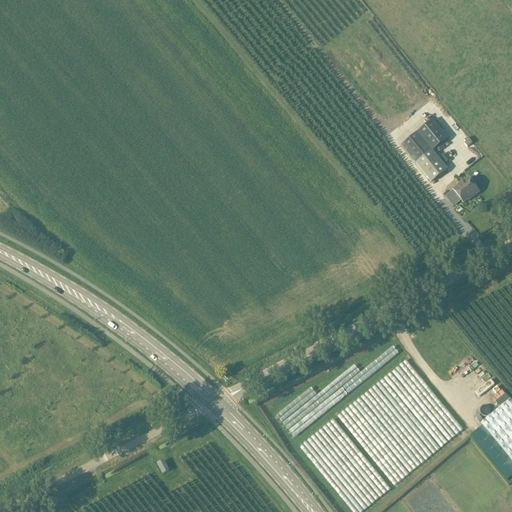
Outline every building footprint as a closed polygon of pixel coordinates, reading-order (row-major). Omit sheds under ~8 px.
[(431,183),(450,168),(425,137),(406,152),(431,183)] [(479,193),(468,179),(454,191),(455,195),(460,202),(463,205),(473,198),(479,193)] [(389,360),(399,353),(394,347),(385,353),(389,360)] [(449,381),(481,420),(504,401),(472,362),(449,381)] [(511,403),(510,401),(480,425),(511,463),(511,403)] [(169,472),(164,461),(157,465),(162,475),(169,472)] [(363,489),(358,493),(361,496),(358,499),(366,509),(383,495),(371,481),(363,489)]
